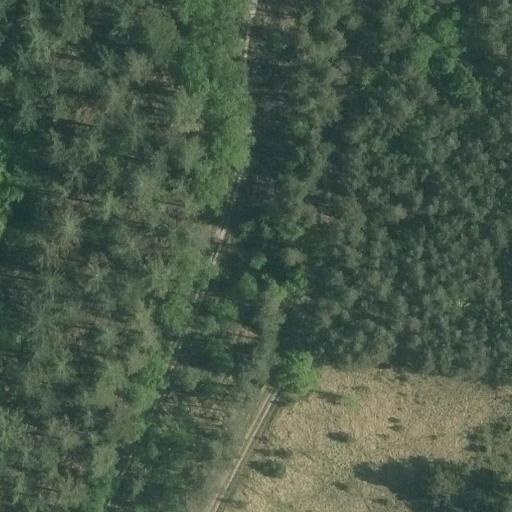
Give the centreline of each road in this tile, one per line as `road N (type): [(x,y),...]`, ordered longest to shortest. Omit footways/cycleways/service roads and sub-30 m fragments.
road 1 (track): [(87,511),(230,180),(250,0)]
road 2 (track): [(370,0),(329,220),(214,511)]
